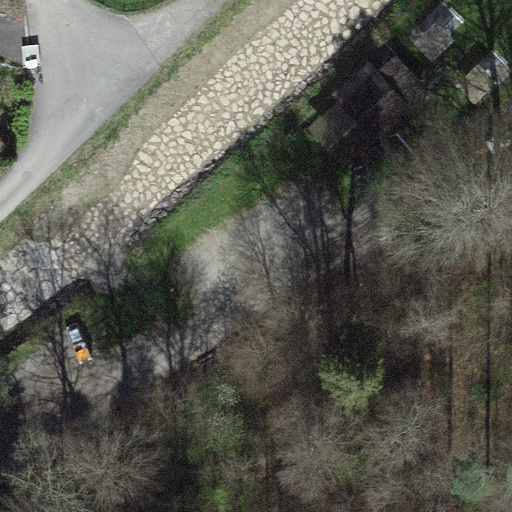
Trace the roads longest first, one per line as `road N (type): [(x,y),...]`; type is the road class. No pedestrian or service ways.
road 1 (unclassified): [(511,126),(0,458)]
road 2 (residential): [(170,26),(0,202)]
